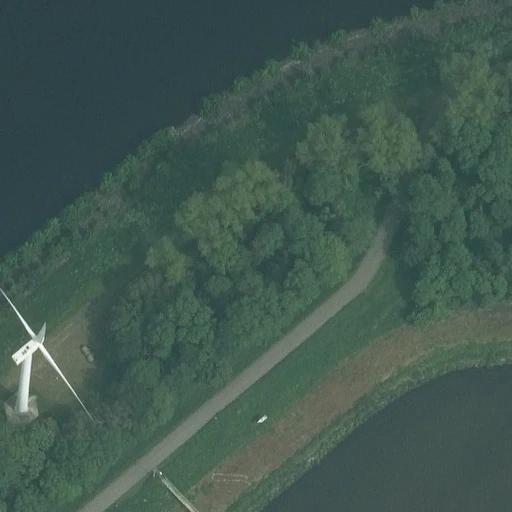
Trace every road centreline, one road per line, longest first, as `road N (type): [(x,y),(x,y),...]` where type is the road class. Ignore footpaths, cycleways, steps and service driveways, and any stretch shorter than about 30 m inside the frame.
road 1 (unclassified): [(96,511),(351,294),(399,232),(434,104)]
road 2 (unclassified): [(434,104),(289,164),(186,234),(0,391)]
